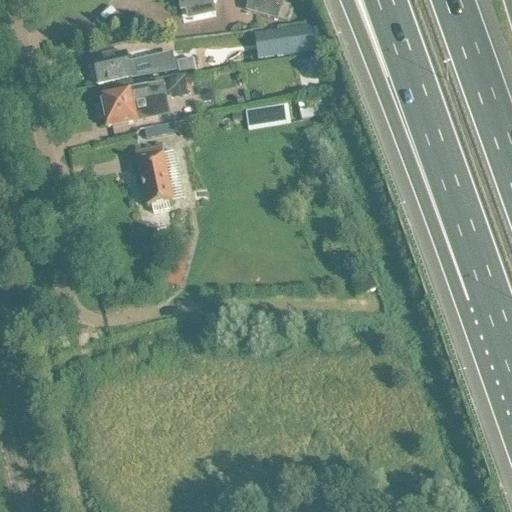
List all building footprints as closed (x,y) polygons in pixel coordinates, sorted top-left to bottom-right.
[(178,0),(181,10),(182,15),(187,14),(197,12),(199,22),(218,18),(215,8),(217,8),(216,3),(215,0),(178,0)] [(282,0),(280,0),(247,0),(244,10),(286,23),(291,7),(281,4),(282,0)] [(310,26),(272,32),(276,58),(314,52),(310,26)] [(112,56),(92,61),(98,86),(118,82),(131,78),(130,75),(142,72),(143,72),(143,73),(155,71),(157,76),(170,73),(175,72),(172,56),(128,66),(128,65),(125,53),(112,56)] [(184,78),(168,81),(172,101),(188,98),(184,78)] [(101,108),(95,109),(98,119),(104,118),(106,128),(125,124),(138,121),(135,107),(167,100),(164,84),(99,96),(101,108)] [(174,126),(146,131),(148,142),(176,137),(174,126)] [(135,154),(147,208),(152,207),(153,215),(169,211),(168,203),(172,202),(161,149),(135,154)] [(178,246),(165,288),(182,293),(194,250),(178,246)]
